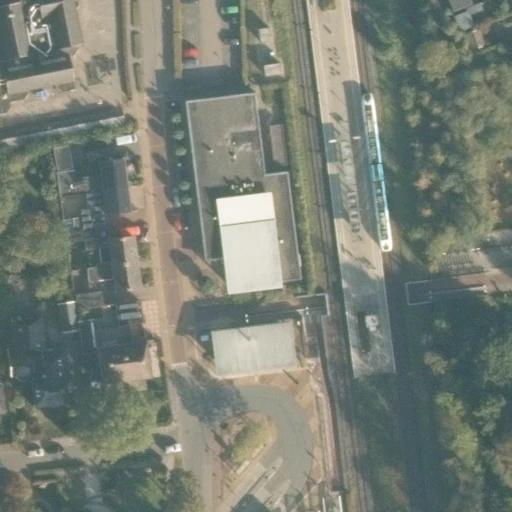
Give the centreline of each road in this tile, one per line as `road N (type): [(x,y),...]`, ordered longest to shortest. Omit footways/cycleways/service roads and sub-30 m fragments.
road 1 (unclassified): [(187,445),(156,172),(150,0)]
road 2 (residential): [(0,466),(187,445)]
